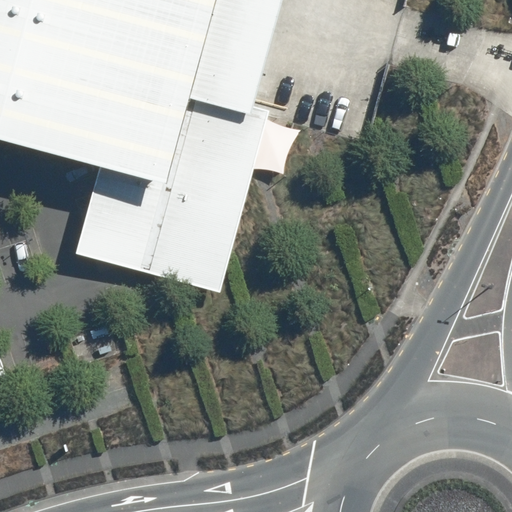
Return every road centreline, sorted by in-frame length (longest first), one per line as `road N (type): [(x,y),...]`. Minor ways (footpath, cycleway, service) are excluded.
road 1 (tertiary): [(389,432),(462,264),(511,175)]
road 2 (tertiary): [(143,511),(221,501),(359,460)]
road 3 (tertiary): [(389,432),(458,411),(511,424)]
